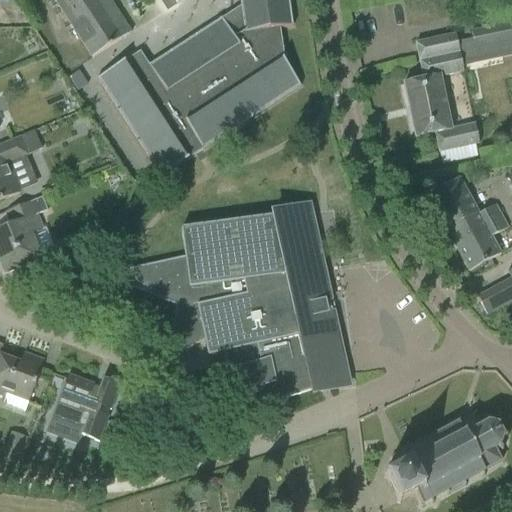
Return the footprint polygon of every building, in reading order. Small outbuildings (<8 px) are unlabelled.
[(52,0),(91,60),(130,35),(107,0),(52,0)] [(238,0),(240,7),(148,66),(140,52),(96,80),(160,179),(300,88),(285,64),(280,30),(292,28),(288,0),(238,0)] [(472,41),(457,45),(455,36),(415,45),(423,81),(403,85),(414,140),(434,135),(438,154),(478,145),(474,126),(451,131),(439,79),(463,73),(460,62),(511,50),(511,29),(511,24),(470,33),(472,41)] [(68,79),(77,93),(87,86),(78,72),(68,79)] [(28,157),(27,156),(41,150),(33,132),(0,146),(0,202),(18,195),(6,166),(28,157)] [(426,197),(468,273),(499,256),(490,240),(507,231),(495,207),(478,216),(458,180),(426,197)] [(0,230),(0,266),(4,276),(41,261),(31,236),(41,231),(35,216),(46,212),(41,199),(6,213),(11,225),(0,230)] [(329,303),(308,207),(285,212),(285,213),(286,213),(286,216),(273,218),(181,230),(184,259),(183,259),(101,277),(175,307),(170,359),(204,342),(207,357),(223,354),(227,371),(225,371),(239,414),(311,392),(329,386),(330,390),(329,390),(330,391),(348,387),(338,343),(332,344),(330,335),(336,334),(331,312),(325,313),(323,305),(329,303)] [(71,240),(77,256),(99,247),(92,231),(71,240)] [(511,280),(477,298),(486,316),(511,301),(511,270),(507,273),(511,280)] [(26,407),(36,381),(43,362),(23,355),(19,364),(0,357),(0,397),(5,399),(5,401),(6,406),(24,413),(26,407)] [(110,411),(119,387),(102,380),(99,388),(68,376),(61,395),(53,417),(48,430),(72,439),(77,427),(84,429),(82,437),(98,443),(107,418),(106,418),(108,411),(110,411)] [(383,480),(386,481),(396,500),(396,501),(395,505),(399,506),(400,502),(414,494),(420,505),(419,510),(421,511),(422,507),(429,503),(430,507),(433,505),(431,501),(444,494),(446,498),(449,497),(448,495),(462,488),(463,489),(465,488),(463,484),(480,475),(482,479),(484,478),(481,474),(501,463),(494,451),(497,450),(501,453),(502,451),(498,448),(502,439),(507,439),(507,436),(502,437),(497,428),(500,424),(498,423),(495,427),(486,425),(485,420),(483,420),(484,425),(480,427),(474,416),(395,457),(391,456),(390,458),(395,460),(400,470),(388,477),(384,476),(383,480)] [(110,424),(104,440),(118,445),(124,429),(110,424)]
